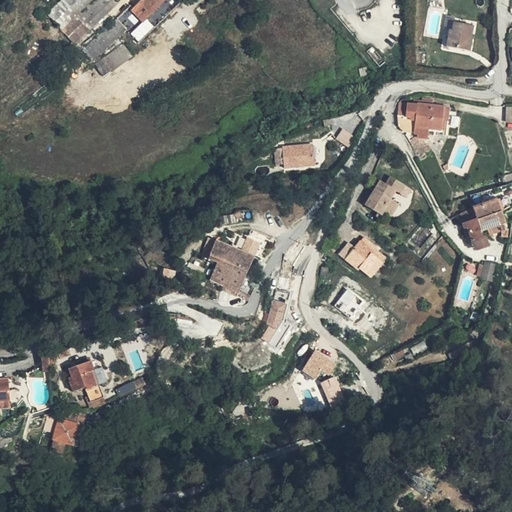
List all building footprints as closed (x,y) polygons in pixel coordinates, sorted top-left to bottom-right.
[(59,0),(46,13),(61,28),(90,0),(59,0)] [(93,0),(63,30),(75,43),(118,1),(116,0),(93,0)] [(142,21),(163,0),(141,0),(131,11),(142,21)] [(118,1),(75,43),(81,48),(123,7),(118,1)] [(133,19),(124,9),(82,50),(91,60),(133,19)] [(446,46),(466,49),(468,35),(472,35),(474,25),(454,21),(452,29),(449,28),(446,46)] [(123,43),(95,63),(104,76),(132,55),(123,43)] [(444,121),(417,104),(405,103),(404,118),(416,119),(415,128),(444,130),(444,121)] [(449,107),(417,104),(444,121),(448,122),(449,107)] [(336,139),(347,145),(353,136),(342,129),(336,139)] [(419,156),(431,148),(418,136),(411,141),(419,156)] [(310,145),(279,148),(281,168),(312,166),(310,145)] [(368,196),(365,201),(383,212),(386,214),(391,217),(398,204),(392,200),(396,192),(400,194),(404,187),(389,178),(385,185),(380,182),(370,197),(368,196)] [(496,200),(500,210),(508,207),(504,197),(496,200)] [(496,200),(473,208),(477,219),(489,214),(500,210),(496,200)] [(383,212),(365,201),(363,205),(377,213),(382,216),(383,212)] [(473,208),(457,213),(460,222),(476,217),(473,208)] [(493,227),(505,223),(500,210),(489,214),(493,227)] [(481,232),(493,227),(489,214),(477,219),(465,224),(472,243),(473,243),(483,239),(481,232)] [(364,236),(361,241),(373,251),(375,249),(377,247),(364,236)] [(240,252),(209,239),(201,256),(217,263),(209,280),(238,293),(259,243),(247,238),(240,252)] [(485,239),(483,239),(473,243),(476,250),(487,246),(485,239)] [(371,277),(382,262),(372,254),(373,251),(361,241),(355,248),(350,243),(339,257),(358,271),(360,268),(371,277)] [(372,254),(382,262),(386,258),(375,249),(373,251),(372,254)] [(483,266),(480,279),(492,282),(496,265),(484,262),(483,266)] [(350,318),(356,311),(355,310),(362,301),(347,289),(334,305),(350,318)] [(273,343),(285,303),(273,299),(261,340),(273,343)] [(300,370),(314,380),(322,370),(329,375),(337,364),(316,349),(300,370)] [(91,401),(103,396),(90,362),(70,370),(74,381),(70,383),(73,393),(85,388),(91,401)] [(31,382),(44,381),(43,367),(30,373),(31,382)] [(323,382),(325,389),(338,383),(336,376),(323,382)] [(142,378),(131,383),(134,390),(145,385),(142,378)] [(9,381),(0,381),(0,407),(11,406),(9,381)] [(134,390),(131,383),(119,389),(122,396),(134,390)] [(338,383),(325,389),(334,409),(347,403),(338,383)] [(106,404),(103,396),(91,401),(93,408),(106,404)] [(85,414),(71,410),(68,422),(59,420),(51,451),(63,453),(66,442),(77,445),(85,414)]
